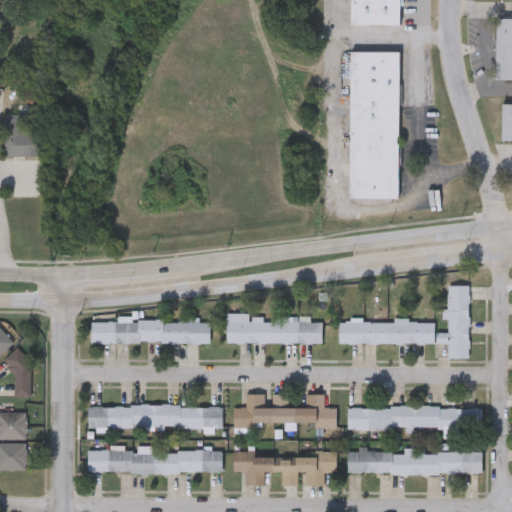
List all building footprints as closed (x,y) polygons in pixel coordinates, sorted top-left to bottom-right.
[(349,0),(400,0),(400,26),(349,26),(349,0)] [(511,80),(495,80),(495,18),(511,18),(511,80)] [(348,198),(349,52),(398,52),(397,199),(348,198)] [(511,141),(501,141),(501,104),(511,104),(511,141)] [(6,155),(5,114),(29,114),(30,132),(46,131),(46,155),(6,155)] [(338,341),(338,319),(433,319),(433,331),(447,331),(447,283),(468,283),(468,356),(446,356),(446,342),(338,341)] [(320,342),(225,341),(226,311),(248,311),(248,319),(321,319),(320,342)] [(209,342),(90,342),(90,318),(209,318),(209,342)] [(0,348),(9,349),(9,329),(0,329),(0,348)] [(335,423),(232,425),(232,406),(245,406),(245,393),(268,392),(268,393),(289,392),(289,405),(304,405),(304,393),(323,392),(324,406),(335,406),(335,423)] [(221,404),(221,426),(87,425),(87,403),(221,404)] [(346,426),(346,405),(480,405),(480,426),(346,426)] [(0,411),(24,411),(24,438),(0,438),(0,411)] [(24,468),(0,468),(0,442),(24,442),(24,468)] [(221,471),(87,470),(87,448),(221,448),(221,471)] [(252,454),(336,452),(336,469),(323,470),(323,483),(305,483),(305,471),(296,471),(296,483),(281,483),(281,470),(263,471),(263,483),(245,484),(244,469),(233,470),(232,450),(252,449),(252,454)] [(481,449),(481,472),(346,471),(346,449),(481,449)]
